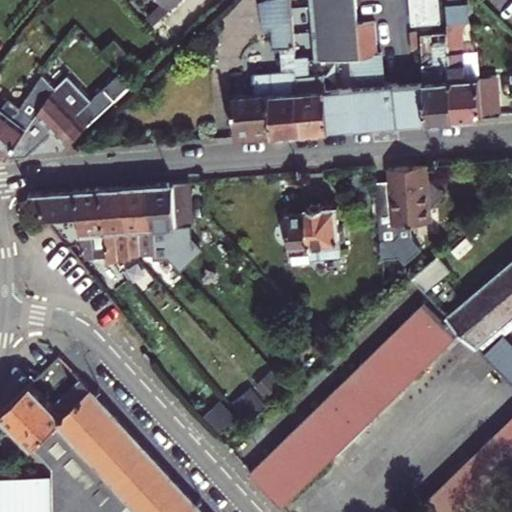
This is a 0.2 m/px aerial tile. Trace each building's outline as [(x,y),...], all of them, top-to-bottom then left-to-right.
[(152,0),(166,14),(181,0),(152,0)] [(238,132),(301,127),(295,54),(290,0),(267,0),(262,0),(265,27),(273,27),(274,44),(281,43),(282,67),(253,70),(254,90),(235,92),(238,132)] [(309,0),(314,55),(349,53),(352,83),(384,80),(382,50),(376,50),(373,18),(356,20),(354,0),(309,0)] [(410,0),(412,21),(440,19),(437,0),(410,0)] [(448,0),(444,0),(447,38),(454,115),(498,111),(495,70),(478,72),(477,56),(464,57),(461,20),(468,20),(466,0),(448,0)] [(115,61),(128,49),(114,34),(101,46),(115,61)] [(423,77),(427,117),(454,115),(447,38),(432,40),(435,76),(423,77)] [(295,54),(301,127),(398,119),(395,81),(384,82),(384,80),(352,83),(352,84),(325,86),(324,71),(308,72),(308,71),(305,71),(303,54),(295,54)] [(56,81),(37,109),(53,126),(66,140),(132,80),(121,69),(94,93),(71,68),(56,81)] [(56,81),(44,72),(20,103),(8,93),(0,103),(0,152),(6,153),(37,109),(56,81)] [(395,79),(395,81),(398,119),(427,117),(423,77),(412,78),(395,79)] [(53,126),(37,109),(6,153),(27,151),(53,126)] [(389,187),(374,188),(377,233),(393,232),(398,227),(397,217),(430,215),(429,202),(442,187),(426,174),(425,159),(393,162),(394,174),(388,175),(389,187)] [(373,176),(374,188),(389,187),(388,175),(373,176)] [(191,222),(188,178),(173,179),(176,219),(189,227),(188,222),(191,222)] [(173,179),(147,181),(153,251),(154,256),(165,255),(166,254),(176,265),(199,244),(189,234),(189,227),(176,219),(173,179)] [(147,181),(122,183),(129,253),(153,251),(147,181)] [(129,253),(122,183),(100,185),(105,255),(112,260),(119,259),(129,253)] [(105,255),(100,185),(75,187),(79,230),(80,249),(90,261),(112,260),(105,255)] [(32,190),(64,231),(79,230),(75,187),(32,190)] [(289,244),(308,243),(309,251),(306,251),(306,256),(342,253),(340,239),(345,234),(345,225),(339,220),(337,201),(327,202),(321,199),(313,199),(307,204),(286,206),(289,244)] [(459,269),(441,247),(432,254),(411,273),(431,294),(436,289),(459,269)] [(463,328),(476,341),(511,311),(511,256),(453,307),(447,312),(463,328)] [(453,307),(436,289),(431,294),(447,312),(453,307)] [(424,300),(251,470),(280,501),(453,331),(424,300)] [(511,311),(476,341),(483,349),(506,330),(511,325),(511,311)] [(318,318),(311,325),(331,346),(338,339),(318,318)] [(488,354),(483,349),(476,341),(463,328),(448,343),(482,379),(497,364),(488,354)] [(497,364),(511,379),(511,335),(506,330),(483,349),(488,354),(497,364)] [(35,377),(2,409),(32,442),(55,422),(67,411),(35,377)] [(207,511),(201,505),(93,388),(67,411),(55,422),(122,494),(138,511),(207,511)] [(511,421),(426,505),(433,511),(465,511),(511,468),(511,421)] [(55,422),(32,442),(40,450),(40,475),(40,511),(102,511),(122,494),(55,422)] [(40,511),(40,475),(0,474),(0,511),(40,511)]
